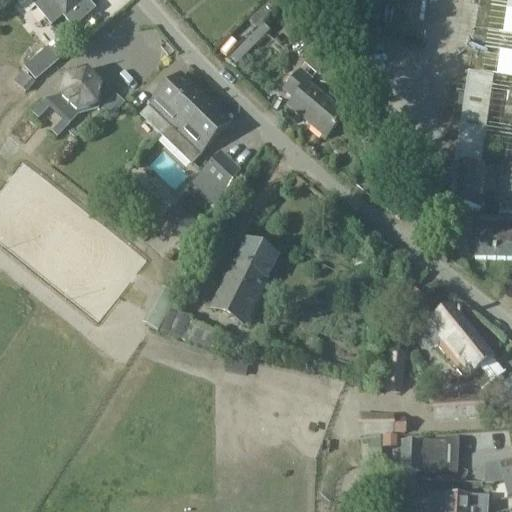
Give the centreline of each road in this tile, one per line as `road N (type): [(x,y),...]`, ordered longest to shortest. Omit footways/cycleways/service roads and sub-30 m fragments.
road 1 (unclassified): [(511,329),(402,245),(146,0)]
road 2 (unknown): [(423,261),(435,169),(428,144),(389,101),(365,90),(347,58),(336,0)]
